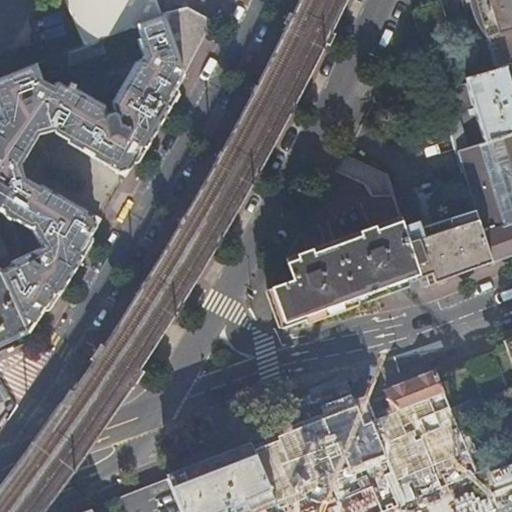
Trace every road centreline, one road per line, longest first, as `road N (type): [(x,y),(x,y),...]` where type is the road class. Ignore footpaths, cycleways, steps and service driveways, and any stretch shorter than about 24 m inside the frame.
road 1 (secondary): [(32,384),(163,181),(256,0)]
road 2 (secondary): [(220,302),(330,117),(382,0)]
road 3 (primary): [(336,355),(149,410)]
road 4 (primary): [(511,295),(336,355)]
road 5 (primary): [(22,511),(94,480),(149,410)]
road 6 (primary): [(149,410),(0,476)]
road 7 (primary): [(336,355),(263,347),(238,330),(220,302)]
road 8 (secondary): [(149,410),(220,302)]
